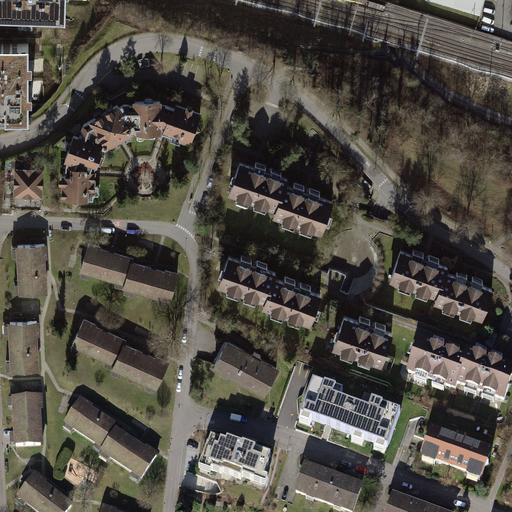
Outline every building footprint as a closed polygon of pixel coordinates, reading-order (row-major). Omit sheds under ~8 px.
[(0,0),(0,15),(65,17),(65,0),(0,0)] [(481,19),(485,0),(419,0),(420,1),(481,19)] [(28,43),(0,42),(0,119),(28,119),(28,43)] [(135,133),(161,132),(190,143),(200,113),(177,105),(175,108),(166,105),(160,105),(160,101),(135,101),(135,104),(135,131),(135,133)] [(119,139),(135,131),(135,104),(117,105),(84,124),(79,137),(103,146),(106,147),(119,139)] [(93,199),(95,172),(103,146),(79,137),(74,135),(63,162),(62,198),(93,199)] [(286,180),(240,164),(230,193),(276,209),(285,185),(286,180)] [(42,171),(16,169),(15,196),(41,197),(42,171)] [(331,201),(285,185),(276,209),(274,215),(320,231),(331,201)] [(43,243),(18,244),(20,294),(46,293),(43,243)] [(80,272),(123,285),(130,261),(131,258),(88,245),(80,272)] [(447,268),(401,252),(391,281),(437,297),(446,274),(447,268)] [(275,273),(228,257),(218,287),(265,303),(273,279),(275,273)] [(123,285),(122,288),(170,303),(179,276),(130,261),(123,285)] [(492,290),(446,274),(437,297),(435,303),(481,319),(492,290)] [(319,295),(273,279),(265,303),(263,309),(309,325),(319,295)] [(391,332),(345,317),(333,352),(379,367),(391,332)] [(37,321),(8,322),(10,370),(39,369),(37,321)] [(82,321),(71,347),(112,366),(122,343),(124,340),(82,321)] [(213,366),(266,396),(280,371),(228,341),(213,366)] [(112,366),(110,370),(156,390),(168,363),(122,343),(112,366)] [(467,360),(419,343),(408,375),(456,392),(458,387),(467,360)] [(511,382),(511,370),(469,356),(467,360),(458,387),(505,403),(511,382)] [(313,381),(301,417),(388,447),(400,412),(372,402),(369,411),(339,401),(343,392),(313,381)] [(40,399),(11,401),(14,449),(43,447),(40,399)] [(63,426),(101,453),(116,432),(118,429),(79,402),(63,426)] [(431,431),(421,462),(483,483),(494,452),(431,431)] [(99,456),(138,483),(155,459),(116,432),(101,453),(99,456)] [(226,444),(211,439),(208,446),(207,445),(200,467),(222,474),(222,473),(241,480),(242,477),(262,484),(269,464),(268,463),(271,455),(242,445),(242,446),(227,441),(226,444)] [(305,467),(295,497),(338,511),(356,511),(365,487),(305,467)] [(16,502),(29,511),(70,511),(74,507),(34,478),(16,502)] [(436,511),(394,496),(388,511),(436,511)]
